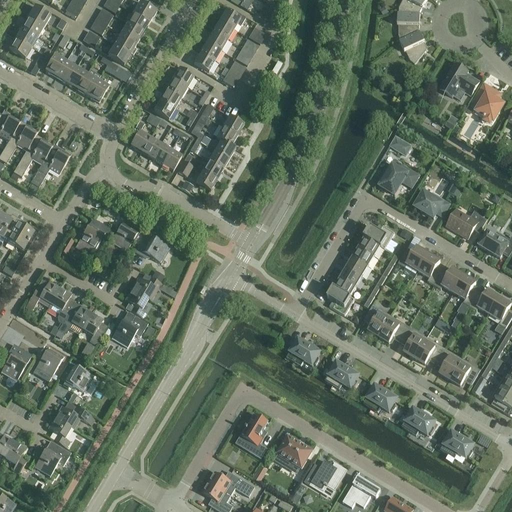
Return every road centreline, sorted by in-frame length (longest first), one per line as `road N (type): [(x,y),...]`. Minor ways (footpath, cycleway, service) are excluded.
road 1 (residential): [(444,511),(250,394),(240,395),(172,506)]
road 2 (residential): [(511,287),(365,200),(294,315)]
road 3 (tertiary): [(252,244),(321,105),(341,0)]
road 4 (residential): [(294,315),(511,447)]
road 5 (residential): [(160,52),(240,100),(271,30),(219,0)]
road 6 (tertiary): [(115,473),(231,277)]
road 7 (residential): [(252,244),(153,186),(124,183),(111,168)]
road 8 (residential): [(113,139),(0,70)]
